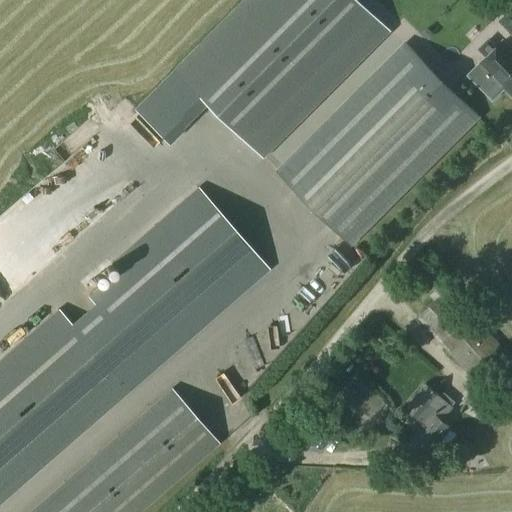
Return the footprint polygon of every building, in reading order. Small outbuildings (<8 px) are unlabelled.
[(387,29),(357,0),(248,0),(136,113),(170,147),(211,106),(261,156),(387,29)] [(511,12),(501,23),(511,34),(511,12)] [(511,51),(502,41),(479,64),(511,96),(511,51)] [(409,47),(283,174),(355,246),(481,120),(409,47)] [(213,290),(265,234),(233,206),(182,261),(213,290)] [(87,286),(113,316),(84,342),(58,311),(0,361),(0,504),(212,321),(141,239),(87,286)] [(286,303),(278,312),(287,320),(329,275),(321,267),(297,292),(287,282),(276,293),(286,303)] [(494,289),(484,295),(491,309),(502,303),(494,289)] [(442,295),(416,319),(476,383),(473,382),(461,402),(467,405),(463,413),(469,417),(474,409),(486,415),(496,395),(484,388),(511,362),(511,358),(471,314),(466,319),(442,295)] [(451,427),(442,420),(456,402),(445,393),(440,398),(424,386),(406,409),(424,424),(402,451),(401,452),(420,467),(452,428),(451,427)] [(172,390),(30,511),(140,511),(217,446),(216,446),(219,444),(216,440),(213,442),(172,390)] [(330,402),(322,397),(315,408),(322,413),(330,402)]
